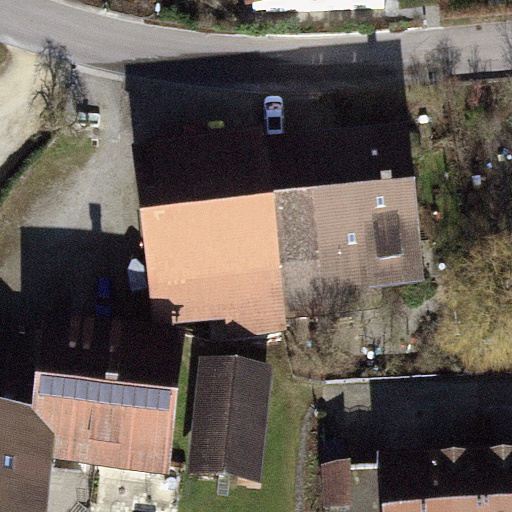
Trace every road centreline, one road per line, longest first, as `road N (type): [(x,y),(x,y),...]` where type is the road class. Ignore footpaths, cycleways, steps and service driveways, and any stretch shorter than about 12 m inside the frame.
road 1 (unclassified): [(511,62),(153,82),(0,24)]
road 2 (unknown): [(104,288),(153,82),(197,0)]
road 3 (unknown): [(309,440),(511,419)]
